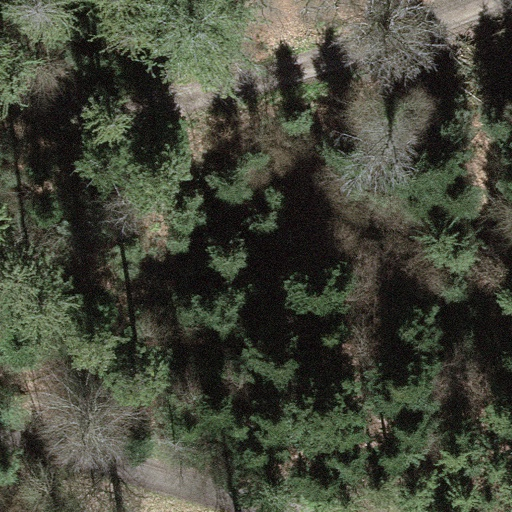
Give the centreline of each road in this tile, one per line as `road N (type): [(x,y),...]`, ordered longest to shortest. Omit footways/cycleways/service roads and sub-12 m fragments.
road 1 (track): [(0,91),(55,108),(132,105),(477,0)]
road 2 (track): [(0,437),(286,511)]
